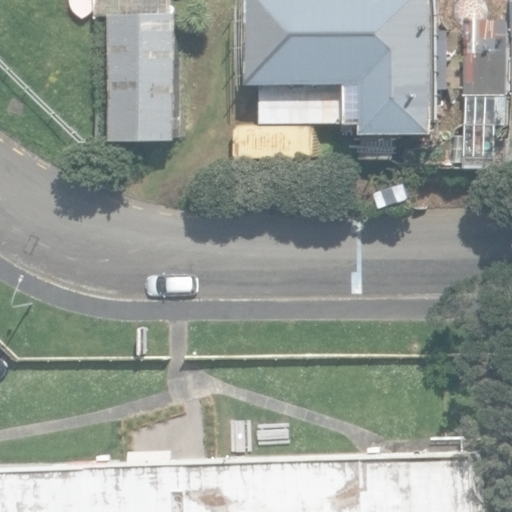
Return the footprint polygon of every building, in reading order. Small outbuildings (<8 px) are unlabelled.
[(113,15),(113,138),(184,138),(184,11),(179,11),(179,0),(101,0),(102,16),(113,15)] [(373,129),(446,130),(446,0),(258,0),(258,81),(267,82),(266,119),(373,120),(373,129)] [(511,92),(511,48),(496,48),(496,33),(467,33),(466,65),(481,65),(481,92),(511,92)] [(511,139),(478,140),(479,169),(511,167),(511,139)] [(0,511),(490,511),(488,444),(183,453),(183,443),(139,445),(139,454),(0,459),(0,511)]
